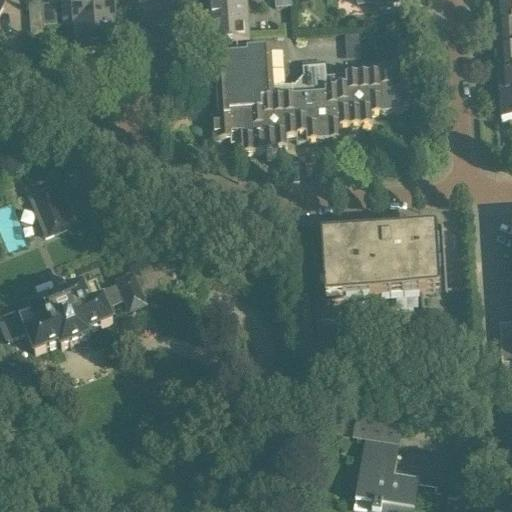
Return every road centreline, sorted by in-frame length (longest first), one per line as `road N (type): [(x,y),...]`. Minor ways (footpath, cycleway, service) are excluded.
road 1 (residential): [(113,155),(170,187),(273,207),(461,194)]
road 2 (residential): [(461,194),(449,0)]
road 3 (residential): [(490,371),(480,193)]
road 4 (residential): [(113,155),(146,95),(158,45),(155,0)]
road 5 (residential): [(0,75),(113,155)]
